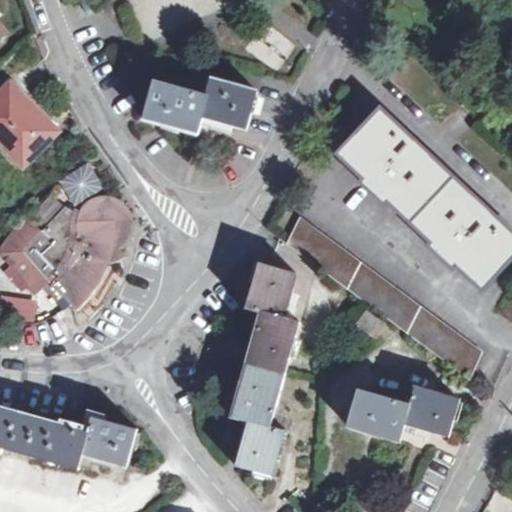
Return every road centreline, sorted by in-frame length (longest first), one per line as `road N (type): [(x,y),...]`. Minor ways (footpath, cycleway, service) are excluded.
road 1 (residential): [(43,0),(103,127),(216,255)]
road 2 (residential): [(355,0),(309,97),(216,255)]
road 3 (unknown): [(180,438),(151,479),(72,498),(0,496)]
road 4 (residential): [(241,511),(145,396),(123,354)]
road 5 (residential): [(216,255),(123,354)]
road 6 (residential): [(511,396),(453,511)]
road 7 (residential): [(123,354),(58,368),(0,363)]
